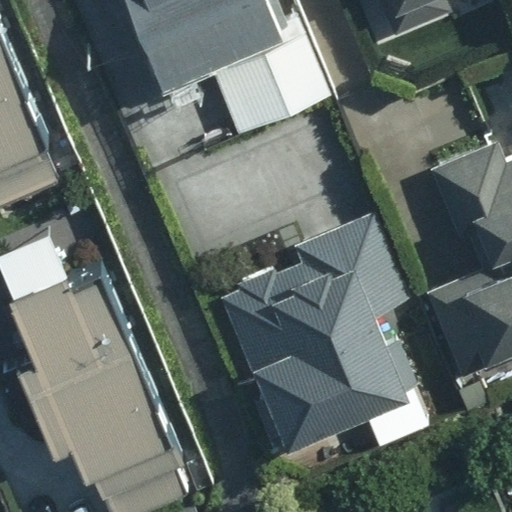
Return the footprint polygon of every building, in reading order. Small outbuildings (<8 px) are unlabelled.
[(272,0),(118,0),(147,77),(283,26),(272,0)] [(0,157),(49,137),(0,23),(0,157)] [(495,139),(431,164),(473,267),(426,286),(460,371),(511,350),(511,149),(501,154),(495,139)] [(296,263),(221,294),(282,440),(405,390),(369,303),(407,288),(372,204),(286,239),(296,263)] [(51,450),(61,446),(76,481),(178,437),(100,257),(0,300),(0,306),(24,362),(15,366),(51,450)]
